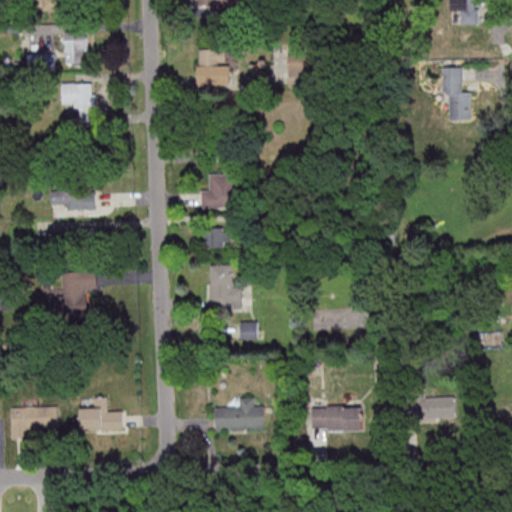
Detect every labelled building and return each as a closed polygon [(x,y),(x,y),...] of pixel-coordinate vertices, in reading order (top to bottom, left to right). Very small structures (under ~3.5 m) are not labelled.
[(58,10),(57,0),(30,0),(31,10),(58,10)] [(451,0),(451,10),(462,10),(462,20),(480,19),(479,0),(451,0)] [(90,62),(90,31),(68,31),(68,62),(90,62)] [(230,84),(230,48),(199,48),(199,84),(230,84)] [(317,53),(290,53),(290,85),(317,85),(317,53)] [(473,90),(463,90),(464,66),(445,66),(445,92),(450,92),(450,119),(472,119),(473,90)] [(64,82),(64,109),(97,109),(97,82),(64,82)] [(203,207),(237,207),(237,173),(211,173),(211,189),(203,189),(203,207)] [(96,209),(96,187),(52,187),(52,203),(67,203),(67,209),(96,209)] [(232,246),(232,227),(207,227),(207,246),(232,246)] [(243,307),(243,285),(233,285),(233,263),(211,263),(211,307),(243,307)] [(88,288),(98,288),(97,269),(65,270),(65,295),(55,296),(56,317),(88,316),(88,288)] [(258,336),(258,322),(244,322),(244,336),(258,336)] [(419,396),(419,417),(455,417),(455,396),(419,396)] [(81,429),(123,429),(123,409),(111,409),(111,397),(95,397),(95,407),(81,407),(81,429)] [(265,405),(255,405),(255,397),(241,397),(241,406),(216,407),(217,429),(266,428),(265,405)] [(59,405),(13,405),(13,432),(59,432),(59,405)] [(314,405),(314,428),(363,428),(363,405),(314,405)]
